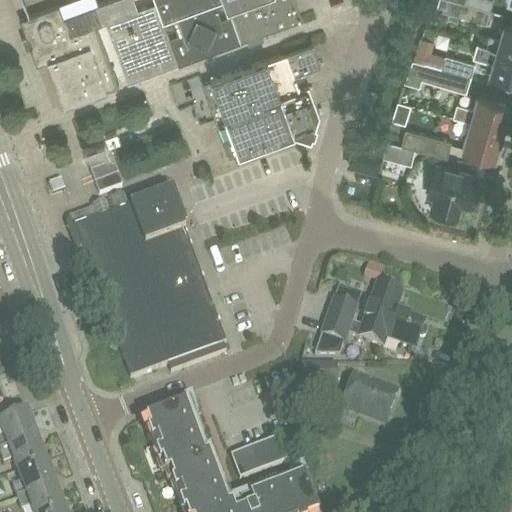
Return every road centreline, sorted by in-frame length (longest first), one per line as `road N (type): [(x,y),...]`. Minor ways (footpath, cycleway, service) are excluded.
road 1 (residential): [(84,420),(276,348),(316,223)]
road 2 (residential): [(489,274),(429,429),(358,511)]
road 3 (secondary): [(84,420),(0,183)]
road 4 (residential): [(316,223),(379,0)]
road 5 (residential): [(489,274),(316,223)]
